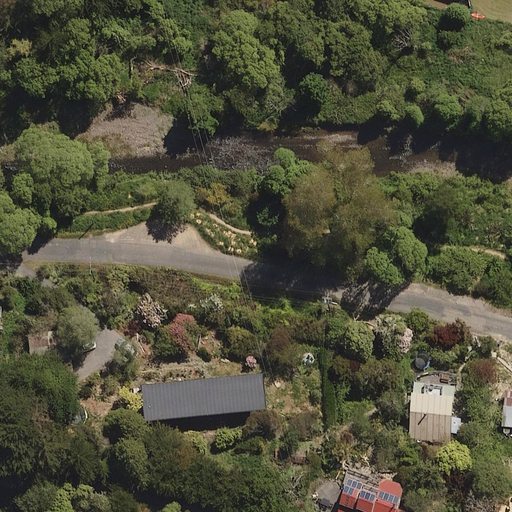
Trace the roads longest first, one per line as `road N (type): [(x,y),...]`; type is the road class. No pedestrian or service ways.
road 1 (residential): [(0,249),(201,261),(511,327)]
road 2 (residential): [(0,476),(182,511)]
